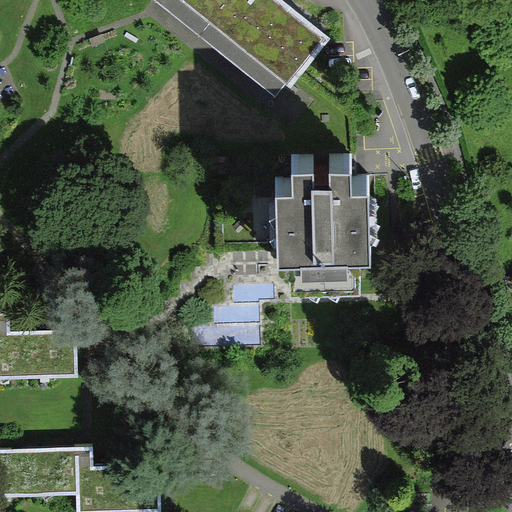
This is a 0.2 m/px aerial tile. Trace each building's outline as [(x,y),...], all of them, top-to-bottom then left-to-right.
[(161,0),(276,94),(289,78),(295,83),(334,35),(290,0),(161,0)] [(0,67),(0,98),(22,89),(10,63),(0,67)] [(302,271),(302,282),(349,281),(348,267),(371,266),(369,176),(352,176),(352,154),(330,154),(330,168),(313,168),(312,156),(291,156),(291,178),(274,179),(277,271),(302,271)] [(0,365),(71,362),(70,325),(0,328),(0,365)] [(9,490),(77,487),(78,511),(156,508),(154,464),(91,466),(90,443),(7,447),(9,490)]
